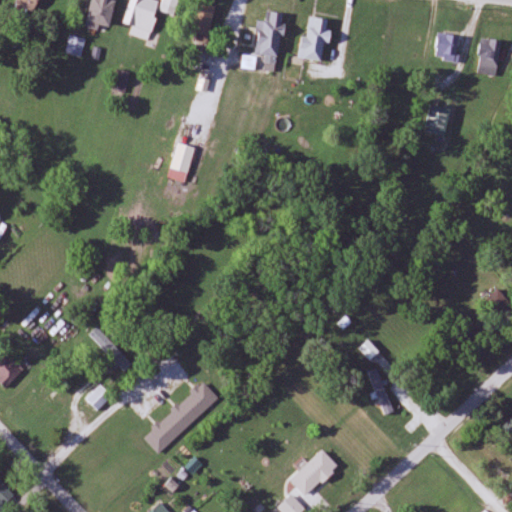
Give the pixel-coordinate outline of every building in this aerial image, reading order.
[(18,0),(14,10),(30,17),(38,0),(18,0)] [(90,0),(87,27),(110,31),(114,0),(90,0)] [(130,0),(124,24),(131,26),(129,35),(155,42),(165,3),(153,0),(130,0)] [(194,30),(212,31),(214,8),(196,6),(194,30)] [(280,58),(284,14),(261,12),(257,55),(280,58)] [(301,59),(324,62),(330,20),(307,17),(301,59)] [(397,46),(403,48),(399,65),(418,70),(427,36),(402,29),(397,46)] [(435,59),(456,61),(459,36),(439,33),(435,59)] [(86,40),(71,36),(67,53),(82,57),(86,40)] [(479,75),(500,75),(500,39),(479,39),(479,75)] [(426,131),(446,135),(450,108),(430,105),(426,131)] [(186,182),(197,148),(179,143),(168,177),(186,182)] [(90,336),(110,355),(124,341),(104,322),(90,336)] [(360,348),(371,361),(380,353),(369,340),(360,348)] [(0,382),(6,389),(25,370),(6,351),(0,356),(0,382)] [(395,412),(383,367),(371,370),(382,415),(395,412)] [(86,400),(98,412),(113,398),(102,386),(86,400)] [(326,470),(321,465),(306,479),(322,497),(349,471),(338,459),(326,470)] [(168,511),(159,503),(150,511),(168,511)]
